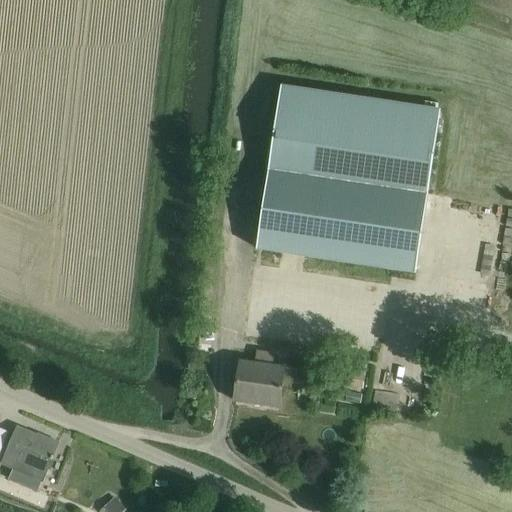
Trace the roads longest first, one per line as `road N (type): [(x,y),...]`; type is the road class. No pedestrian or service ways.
road 1 (track): [(173,0),(132,342),(116,348),(0,298)]
road 2 (unclassified): [(280,511),(0,389)]
